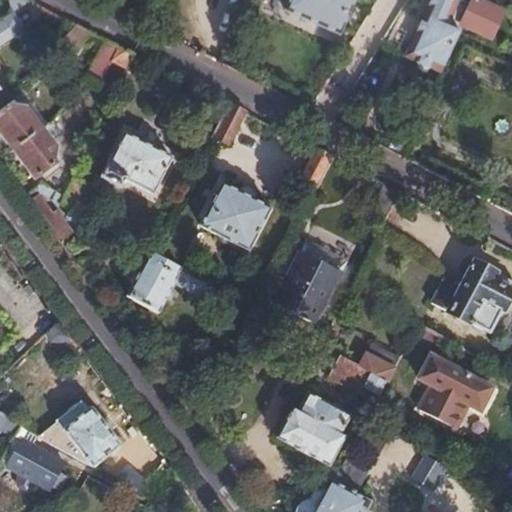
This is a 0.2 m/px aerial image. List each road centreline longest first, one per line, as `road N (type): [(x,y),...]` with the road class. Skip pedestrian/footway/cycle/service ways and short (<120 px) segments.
road 1 (residential): [(511,231),(61,0)]
road 2 (residential): [(0,204),(230,511)]
